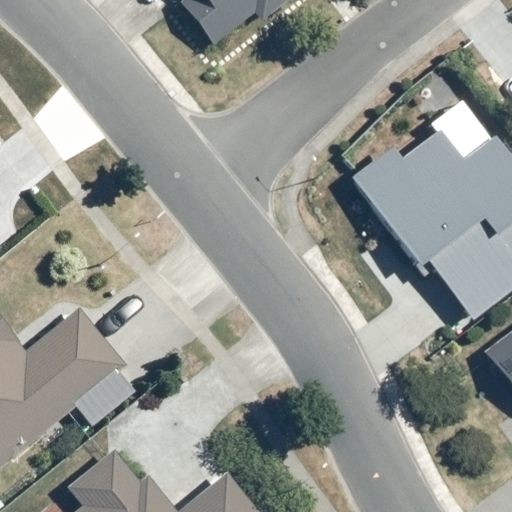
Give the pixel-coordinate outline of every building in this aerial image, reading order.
[(171,0),(205,41),(244,11),(251,21),(278,0),(171,0)] [(511,259),(511,173),(481,135),(449,152),(428,128),(388,155),(380,145),(338,176),(400,264),(414,254),(462,317),(511,282),(511,267),(508,261),(511,259)] [(0,454),(117,361),(70,307),(16,349),(0,328),(0,454)] [(511,317),(471,345),(511,397),(511,317)] [(245,511),(214,473),(164,511),(163,511),(105,446),(58,485),(72,501),(60,511),(245,511)]
